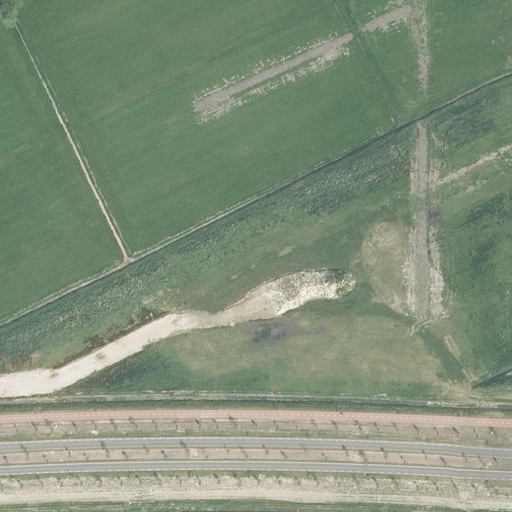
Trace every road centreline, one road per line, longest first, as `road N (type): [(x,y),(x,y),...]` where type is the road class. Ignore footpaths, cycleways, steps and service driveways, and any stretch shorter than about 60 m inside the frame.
road 1 (secondary): [(511,455),(180,444),(0,450)]
road 2 (secondary): [(0,474),(198,468),(511,476)]
